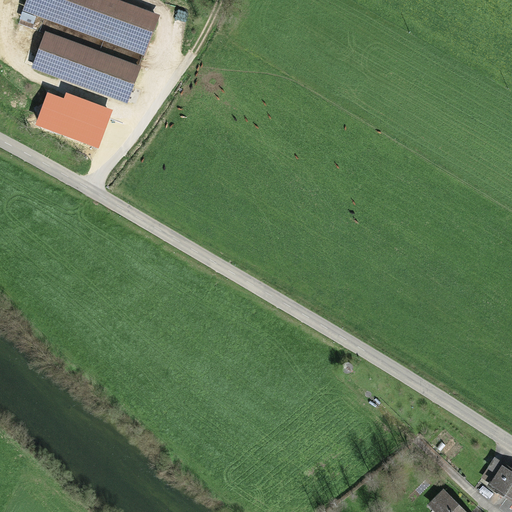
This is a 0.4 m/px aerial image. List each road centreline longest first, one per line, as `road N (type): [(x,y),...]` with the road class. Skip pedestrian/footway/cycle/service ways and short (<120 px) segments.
road 1 (secondary): [(0,139),(511,443)]
road 2 (track): [(90,188),(191,55),(220,0)]
